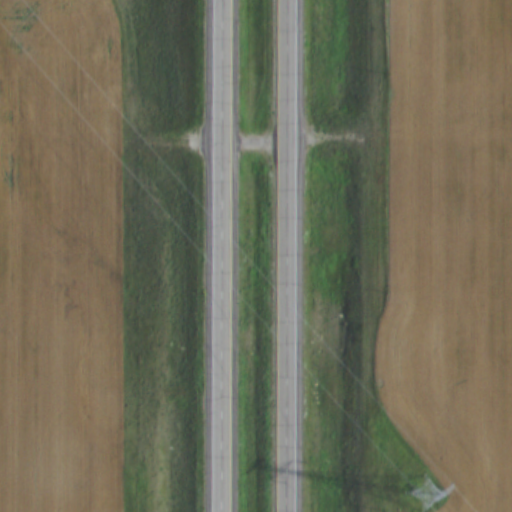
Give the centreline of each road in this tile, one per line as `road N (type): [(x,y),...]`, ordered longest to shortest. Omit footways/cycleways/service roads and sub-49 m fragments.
road 1 (trunk): [(283,511),(285,0)]
road 2 (trunk): [(221,0),(220,511)]
